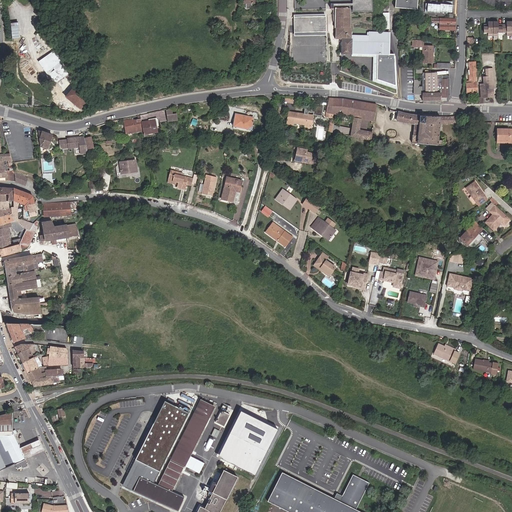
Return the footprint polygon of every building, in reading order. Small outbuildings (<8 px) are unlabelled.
[(336,8),(349,8),(349,0),(336,0),(336,5),(336,8)] [(373,12),(372,0),(352,0),(352,13),(373,12)] [(395,0),(395,10),(417,11),(417,0),(395,0)] [(436,17),(436,7),(425,7),(424,17),(436,17)] [(336,8),(335,24),(350,24),(349,8),(336,8)] [(325,29),(325,13),(293,14),(293,29),(325,29)] [(456,19),(435,18),(435,22),(441,22),(440,30),(455,31),(455,25),(456,19)] [(493,36),(493,21),(488,21),(488,24),(484,24),(484,32),(488,32),(488,36),(493,36)] [(502,33),(502,24),(498,24),(498,21),(493,21),(493,36),(498,36),(498,32),(502,33)] [(511,35),(511,21),(507,22),(507,24),(502,24),(502,33),(507,33),(507,36),(511,35)] [(350,24),(335,24),(335,41),(342,41),(342,34),(349,34),(349,28),(350,24)] [(390,54),(391,33),(368,33),(368,37),(351,36),(351,34),(349,34),(342,34),(342,41),(341,55),(352,56),(352,54),(377,54),(376,76),(394,87),(395,55),(390,54)] [(433,47),(424,47),(424,63),(433,63),(433,47)] [(376,76),(377,54),(352,54),(352,56),(373,57),(372,74),(376,76)] [(477,75),(476,66),(470,66),(470,79),(469,79),(469,81),(466,81),(467,93),(478,92),(477,83),(476,79),(476,76),(477,75)] [(493,97),(493,89),(494,89),(492,68),(486,69),(486,76),(483,77),(484,84),(480,84),(481,97),(479,97),(479,103),(483,102),(483,97),(493,97)] [(422,72),(413,72),(413,82),(450,81),(450,78),(442,79),(442,76),(431,76),(431,72),(422,72)] [(81,109),(91,96),(85,87),(80,89),(73,81),(66,87),(70,92),(66,96),(81,109)] [(413,82),(414,96),(417,96),(417,92),(422,92),(422,98),(422,101),(441,101),(441,95),(444,95),(444,96),(446,96),(446,95),(450,95),(450,81),(413,82)] [(339,122),(340,120),(335,119),(336,114),(341,115),(342,115),(344,99),(328,98),(326,116),(332,117),(330,123),(328,132),(332,132),(332,131),(340,132),(341,127),(333,125),(334,122),(339,122)] [(377,105),(349,100),(347,116),(350,116),(350,120),(353,121),(354,118),(368,120),(374,121),(377,105)] [(311,129),(313,115),(308,115),(309,112),(314,112),(314,113),(322,114),(323,105),(314,104),(313,110),(304,109),(303,114),(288,112),(286,125),(293,126),(293,124),(304,126),(304,128),(311,129)] [(178,119),(177,113),(172,114),(171,110),(166,111),(167,121),(178,119)] [(406,123),(414,124),(418,124),(417,135),(413,134),(412,142),(437,145),(437,144),(442,145),(443,140),(437,139),(439,123),(456,124),(455,117),(447,117),(420,117),(401,113),(398,112),(397,121),(406,123)] [(253,116),(235,113),(233,127),(251,129),(253,116)] [(157,118),(141,122),(143,132),(144,134),(157,131),(156,126),(159,125),(157,118)] [(367,131),(368,120),(354,118),(353,121),(350,136),(371,140),(372,132),(367,131)] [(127,136),(143,132),(141,122),(141,119),(133,121),(132,119),(124,121),(127,136)] [(507,144),(507,129),(495,130),(496,144),(507,144)] [(38,131),(40,145),(43,146),(42,147),(46,148),(48,148),(52,136),(38,131)] [(79,149),(80,156),(86,155),(85,150),(84,145),(84,141),(84,139),(67,141),(67,142),(68,150),(79,149)] [(68,150),(67,142),(60,143),(61,151),(68,150)] [(304,162),(294,160),(297,148),(295,148),(292,161),(303,164),(304,162)] [(315,166),(317,155),(307,153),(307,151),(297,148),(294,160),(304,162),(303,164),(315,166)] [(12,161),(8,161),(8,165),(9,170),(5,171),(7,177),(8,181),(15,181),(14,172),(12,161)] [(137,161),(121,163),(122,175),(138,173),(137,161)] [(170,169),(168,179),(177,181),(179,182),(177,187),(185,189),(187,184),(192,185),(193,178),(183,175),(184,172),(170,169)] [(28,178),(14,172),(15,181),(18,183),(26,186),(28,178)] [(217,177),(207,174),(205,184),(201,183),(199,191),(203,192),(203,193),(213,196),(217,177)] [(239,192),(241,185),(239,185),(240,180),(227,178),(222,199),(233,201),(235,191),(239,192)] [(483,197),(473,182),(465,188),(470,196),(474,202),(475,203),(483,197)] [(0,194),(1,194),(13,196),(14,189),(4,187),(0,187),(0,194)] [(26,204),(25,206),(27,206),(27,210),(28,210),(30,217),(37,216),(33,197),(32,195),(24,193),(14,189),(13,196),(12,200),(13,208),(10,208),(11,216),(10,216),(15,221),(16,221),(17,220),(15,202),(15,200),(26,204)] [(276,201),(283,206),(284,204),(291,209),(297,201),(283,191),(276,201)] [(319,208),(307,199),(303,206),(315,215),(319,208)] [(0,209),(10,208),(13,208),(12,200),(0,201),(0,209)] [(44,217),(70,215),(69,202),(44,203),(44,217)] [(0,217),(10,216),(11,216),(10,208),(0,209),(0,217)] [(495,208),(490,214),(492,216),(485,224),(493,232),(501,223),(503,225),(508,220),(495,208)] [(271,214),(265,209),(262,212),(268,218),(271,214)] [(0,217),(0,224),(15,221),(10,216),(0,217)] [(335,228),(328,223),(321,218),(314,228),(325,236),(326,234),(333,239),(339,231),(335,228)] [(330,219),(328,223),(335,228),(338,224),(330,219)] [(17,220),(16,221),(24,228),(26,230),(30,231),(33,224),(26,222),(27,222),(20,220),(20,221),(17,220)] [(22,239),(19,245),(28,246),(36,230),(38,221),(37,220),(33,224),(30,231),(26,230),(22,239)] [(44,235),(40,235),(41,242),(77,235),(75,224),(67,225),(67,224),(55,226),(52,220),(42,222),(44,235)] [(0,244),(7,243),(8,247),(10,247),(10,242),(9,227),(12,227),(15,229),(24,228),(16,221),(15,221),(0,224),(0,244)] [(474,227),(477,224),(474,222),(469,227),(477,233),(479,231),(474,227)] [(273,223),(268,230),(273,233),(272,235),(279,240),(278,242),(287,248),(294,237),(273,223)] [(482,238),(477,233),(469,227),(459,238),(468,246),(474,239),(478,242),(482,238)] [(24,228),(15,229),(15,232),(23,230),(19,238),(22,239),(26,230),(24,228)] [(266,234),(278,242),(279,240),(272,235),(273,233),(268,230),(266,234)] [(19,245),(22,239),(10,242),(10,247),(19,245)] [(8,247),(0,249),(0,257),(12,254),(22,250),(19,245),(10,247),(8,247)] [(377,264),(379,254),(372,253),(370,263),(377,264)] [(32,256),(33,263),(43,261),(41,254),(32,256)] [(387,264),(388,255),(380,254),(379,263),(387,264)] [(35,277),(33,263),(32,256),(4,261),(12,308),(40,307),(39,297),(18,299),(17,292),(37,289),(36,280),(40,279),(39,277),(35,277)] [(321,256),(316,263),(332,274),(337,266),(327,259),(321,256)] [(416,276),(434,280),(436,270),(435,270),(436,265),(431,264),(431,261),(419,258),(416,276)] [(332,274),(316,263),(315,265),(331,275),(332,274)] [(398,270),(384,267),(383,272),(381,272),(380,279),(385,280),(385,279),(396,281),(395,282),(395,285),(402,286),(404,275),(397,274),(398,270)] [(354,272),(353,272),(351,284),(358,285),(358,287),(363,288),(364,281),(369,282),(370,273),(366,273),(365,274),(360,273),(354,272)] [(474,278),(450,273),(447,286),(455,288),(455,289),(463,291),(464,289),(471,291),(474,278)] [(428,295),(411,292),(409,303),(416,304),(417,303),(418,303),(419,304),(422,305),(422,306),(426,307),(428,295)] [(37,324),(7,324),(5,325),(13,343),(26,338),(24,334),(26,333),(25,332),(29,330),(30,332),(45,332),(44,325),(37,324)] [(15,347),(18,353),(35,346),(35,345),(21,345),(15,347)] [(462,355),(442,345),(437,354),(457,365),(462,355)] [(36,349),(35,346),(18,353),(23,362),(34,358),(32,354),(35,352),(34,349),(36,349)] [(49,364),(68,364),(68,351),(66,348),(50,347),(48,346),(47,353),(50,353),(49,356),(44,360),(44,366),(49,364)] [(74,350),(73,368),(80,368),(80,357),(84,357),(84,351),(74,350)] [(34,358),(23,362),(27,369),(23,371),(27,380),(31,378),(32,380),(58,376),(61,375),(61,369),(46,369),(47,372),(42,373),(41,371),(35,359),(37,358),(36,357),(34,358)] [(487,363),(487,362),(479,360),(478,370),(495,373),(495,369),(497,370),(497,376),(501,377),(503,364),(497,363),(497,364),(493,364),(487,363)] [(58,376),(32,380),(34,385),(52,383),(52,380),(56,380),(57,382),(59,382),(59,380),(64,379),(64,376),(62,376),(58,376)] [(187,412),(163,400),(130,469),(154,480),(187,412)] [(140,477),(134,489),(177,510),(183,498),(170,492),(212,406),(200,400),(157,486),(140,477)] [(214,421),(224,427),(230,415),(220,409),(214,421)] [(24,465),(21,460),(23,459),(11,431),(11,413),(0,415),(0,466),(8,463),(10,466),(12,465),(14,467),(18,465),(19,467),(24,465)] [(227,461),(237,466),(254,431),(244,426),(227,461)] [(245,469),(256,475),(273,441),(262,435),(245,469)] [(20,448),(25,457),(44,449),(40,440),(29,444),(20,448)] [(210,511),(208,510),(202,508),(199,511),(225,511),(242,478),(228,471),(221,486),(217,484),(213,492),(216,494),(218,495),(210,511)] [(336,499),(285,473),(270,502),(289,511),(360,511),(358,511),(371,484),(355,476),(344,497),(339,494),(336,499)] [(52,479),(36,477),(36,484),(52,486),(52,479)] [(9,494),(10,502),(15,502),(15,504),(27,503),(27,493),(9,494)] [(218,495),(216,494),(208,510),(210,511),(218,495)]
